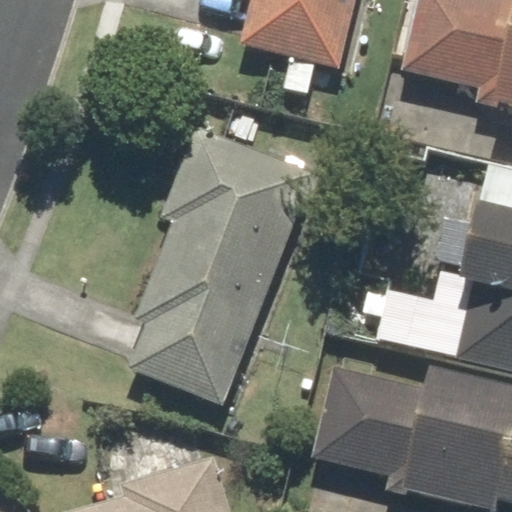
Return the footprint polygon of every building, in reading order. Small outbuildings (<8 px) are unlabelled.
[(242,0),(241,6),(253,9),(241,59),(338,81),(356,0),(242,0)] [(511,14),(450,0),(426,0),(407,80),(491,101),(486,121),(511,127),(511,14)] [(162,228),(175,233),(136,329),(148,334),(130,379),(223,417),(317,182),(200,135),(162,228)] [(511,231),(511,233),(480,224),(459,302),(471,306),(454,368),(511,383),(511,231)] [(511,511),(511,414),(418,391),(415,401),(334,381),(312,467),(393,487),(387,509),(398,511),(511,511)] [(228,511),(217,477),(102,511),(228,511)]
